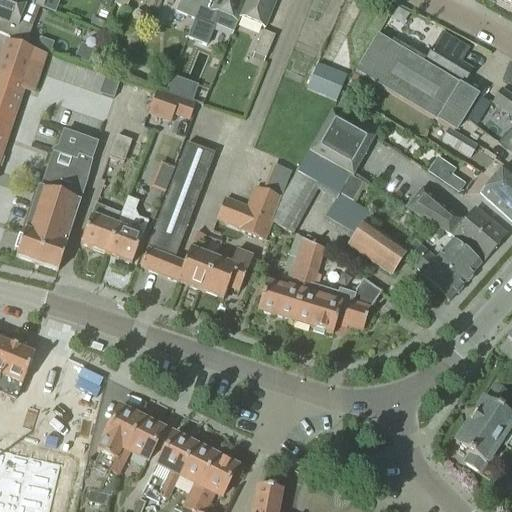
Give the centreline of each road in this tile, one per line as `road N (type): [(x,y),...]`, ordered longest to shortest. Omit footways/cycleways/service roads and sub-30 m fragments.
road 1 (tertiary): [(391,403),(355,404),(293,389),(0,295)]
road 2 (residential): [(205,230),(297,0)]
road 3 (tertiary): [(391,403),(418,391),(511,292)]
road 4 (residential): [(456,511),(412,468),(391,403)]
